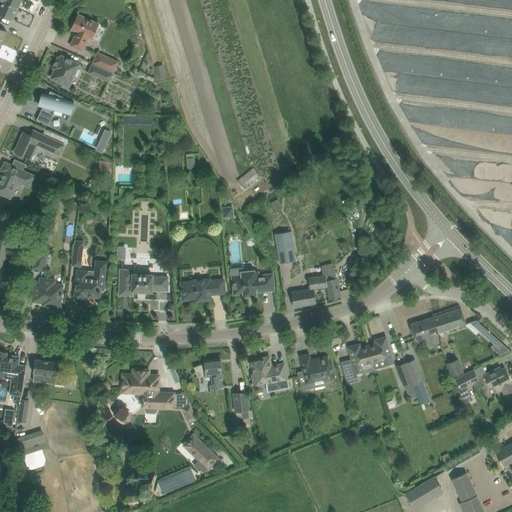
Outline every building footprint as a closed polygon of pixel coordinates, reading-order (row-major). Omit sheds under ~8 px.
[(0,7),(0,14),(2,16),(11,20),(17,8),(3,1),(0,8),(0,7)] [(92,38),(98,24),(78,14),(71,29),(77,31),(70,45),(82,51),(89,37),(92,38)] [(113,72),(118,62),(98,53),(93,63),(113,72)] [(79,64),(62,56),(60,59),(58,58),(55,64),(58,65),(51,78),(69,86),(74,75),(76,76),(77,75),(78,74),(79,72),(79,71),(79,69),(77,68),(79,64)] [(109,82),(112,74),(92,65),(89,72),(109,82)] [(164,69),(156,71),(158,77),(166,75),(164,69)] [(67,99),(56,93),(50,91),(50,92),(48,95),(42,93),(38,105),(46,107),(45,110),(42,109),(37,119),(36,118),(41,121),(51,125),(49,124),(54,115),(50,113),(52,109),(71,114),(74,102),(66,100),(67,99)] [(21,137),(14,152),(21,155),(27,158),(30,151),(34,153),(37,145),(59,155),(64,144),(44,134),(42,140),(30,135),(24,132),(21,138),(21,137)] [(101,142),(97,151),(102,153),(106,145),(101,142)] [(186,158),(187,169),(195,168),(195,157),(194,157),(194,153),(186,154),(186,158)] [(35,176),(15,167),(5,162),(1,170),(4,172),(3,175),(2,175),(0,178),(0,192),(11,198),(18,182),(29,187),(35,176)] [(245,189),(260,177),(254,168),(238,181),(245,189)] [(224,217),(232,216),(231,207),(223,208),(224,217)] [(52,232),(55,223),(47,220),(44,230),(52,232)] [(280,263),(296,261),(292,239),(291,231),(275,234),(280,263)] [(0,283),(9,241),(0,238),(0,283)] [(81,266),(84,241),(75,240),(72,265),(81,266)] [(44,271),(48,254),(38,251),(33,268),(44,271)] [(75,287),(74,298),(86,300),(87,296),(100,297),(100,289),(103,289),(106,262),(97,261),(95,279),(86,278),(87,271),(78,271),(77,281),(76,287),(75,287)] [(167,290),(168,280),(168,277),(152,277),(153,275),(133,274),(133,269),(119,269),(119,295),(133,295),(133,291),(152,292),(152,290),(167,290)] [(259,276),(258,271),(242,272),(242,276),(233,277),(235,294),(236,293),(236,295),(244,294),(244,296),(256,294),(255,291),(274,289),(272,274),(259,276)] [(310,289),(302,290),(304,299),(309,298),(310,304),(316,303),(314,289),(327,287),(330,299),(341,296),(339,287),(337,278),(326,280),(325,275),(308,278),(310,289)] [(55,284),(55,280),(40,278),(40,282),(35,281),(34,291),(33,301),(50,303),(50,305),(58,307),(58,305),(60,305),(63,285),(55,284)] [(210,281),(210,279),(193,281),(193,282),(181,283),(182,290),(183,300),(200,298),(200,300),(210,299),(210,294),(225,293),(223,280),(210,281)] [(302,290),(291,292),(292,297),(294,307),(305,305),(310,304),(309,298),(304,299),(302,290)] [(439,333),(457,327),(466,324),(461,308),(434,317),(439,333)] [(415,341),(439,333),(434,317),(410,324),(415,341)] [(476,320),(470,322),(470,323),(494,344),(498,340),(476,320)] [(378,342),(368,345),(373,362),(375,369),(387,366),(387,365),(393,363),(389,346),(386,337),(378,339),(378,342)] [(357,348),(357,345),(348,347),(352,360),(342,362),(347,381),(357,379),(356,373),(362,372),(360,365),(373,362),(368,345),(357,348)] [(0,376),(12,378),(10,393),(14,394),(13,401),(15,404),(20,404),(21,399),(22,395),(25,376),(26,366),(19,365),(20,356),(13,355),(13,356),(7,355),(8,352),(1,352),(0,351),(0,376)] [(309,354),(300,356),(307,388),(314,386),(313,380),(323,378),(324,381),(335,379),(331,364),(329,364),(327,356),(314,359),(314,360),(310,361),(309,354)] [(254,374),(252,374),(254,384),(266,382),(267,383),(277,381),(279,390),(289,388),(287,379),(284,365),(272,368),(269,356),(263,358),(263,360),(262,360),(262,361),(252,363),(254,374)] [(42,360),(42,359),(37,358),(37,359),(35,359),(33,373),(34,373),(33,380),(66,385),(67,377),(58,376),(60,363),(58,363),(59,361),(53,361),(53,362),(42,360)] [(218,387),(223,386),(221,358),(204,360),(204,363),(194,367),(197,376),(212,375),(213,385),(211,385),(211,392),(213,393),(217,393),(218,391),(218,387)] [(415,359),(405,363),(413,382),(417,395),(417,397),(420,404),(424,403),(429,401),(427,393),(423,382),(415,359)] [(458,359),(447,363),(452,377),(453,376),(463,373),(461,366),(458,359)] [(405,363),(397,366),(404,386),(406,385),(411,398),(417,395),(413,382),(405,363)] [(169,369),(176,383),(180,381),(174,367),(169,369)] [(511,389),(511,381),(506,370),(503,372),(500,367),(486,374),(483,375),(486,381),(489,387),(493,385),(497,392),(498,392),(501,390),(504,394),(511,389)] [(122,377),(122,381),(123,381),(122,392),(137,393),(137,394),(141,399),(143,399),(142,407),(145,407),(145,411),(147,413),(155,414),(157,411),(157,407),(174,408),(178,408),(180,407),(180,408),(182,408),(188,423),(197,419),(185,391),(179,394),(174,393),(158,393),(159,375),(150,375),(151,370),(144,370),(133,369),(133,374),(123,374),(123,377),(122,377)] [(479,380),(474,370),(456,379),(461,389),(473,383),(479,380)] [(247,392),(240,393),(241,403),(235,403),(236,411),(249,410),(247,392)] [(20,404),(17,421),(18,421),(26,422),(29,400),(21,399),(20,404)] [(24,455),(48,447),(46,440),(43,430),(16,439),(21,452),(23,452),(24,455)] [(193,434),(182,445),(199,461),(205,467),(203,469),(200,472),(206,472),(208,470),(209,471),(220,459),(193,434)] [(503,467),(511,461),(511,445),(511,443),(495,452),(500,461),(503,467)] [(0,450),(10,470),(20,465),(10,445),(0,449),(0,450)] [(451,459),(448,453),(442,457),(445,463),(451,459)] [(462,511),(481,511),(484,511),(477,496),(466,472),(452,479),(462,501),(459,503),(462,511)] [(434,478),(407,494),(415,508),(442,491),(434,478)]
